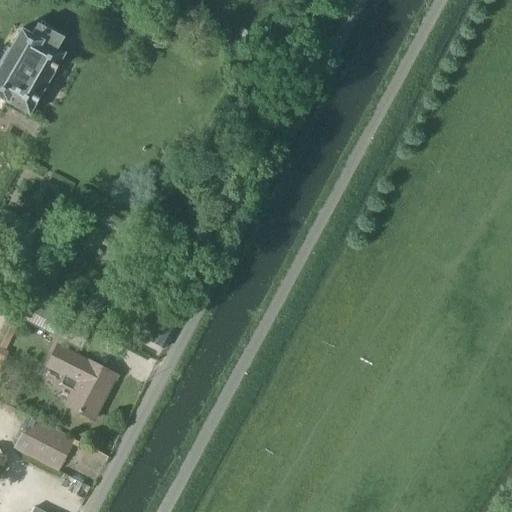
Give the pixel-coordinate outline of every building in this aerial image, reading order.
[(0,97),(28,114),(56,65),(64,52),(56,47),(62,37),(36,23),(30,34),(20,28),(8,48),(6,48),(0,58),(0,97)] [(145,340),(162,350),(182,315),(165,305),(145,340)] [(55,334),(80,347),(88,333),(63,320),(55,334)] [(64,406),(91,420),(108,389),(103,387),(110,374),(58,346),(47,367),(64,376),(59,385),(72,392),(64,406)] [(27,416),(11,448),(56,471),(72,439),(27,416)] [(0,445),(0,465),(23,457),(0,445)]
